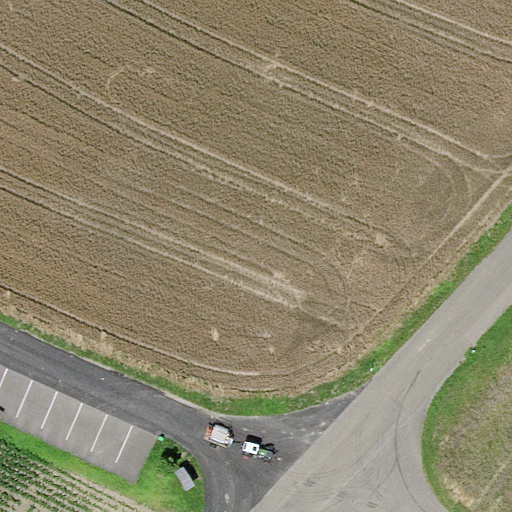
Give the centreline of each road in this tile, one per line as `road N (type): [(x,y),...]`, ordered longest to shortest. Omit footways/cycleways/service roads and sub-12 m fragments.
road 1 (track): [(0,339),(316,478),(414,511)]
road 2 (tertiary): [(511,256),(281,511)]
